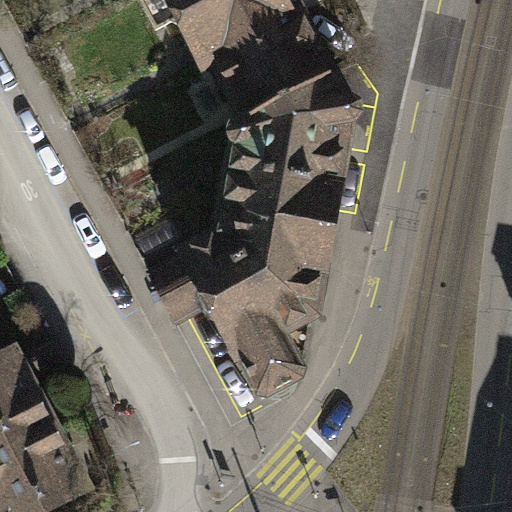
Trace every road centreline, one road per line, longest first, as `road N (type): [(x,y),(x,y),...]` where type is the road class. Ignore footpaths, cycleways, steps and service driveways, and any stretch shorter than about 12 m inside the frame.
road 1 (tertiary): [(428,88),(385,301),(363,367),(337,416),(245,511)]
road 2 (residential): [(0,121),(137,375),(159,426),(177,511)]
road 3 (tertiary): [(469,511),(511,200)]
